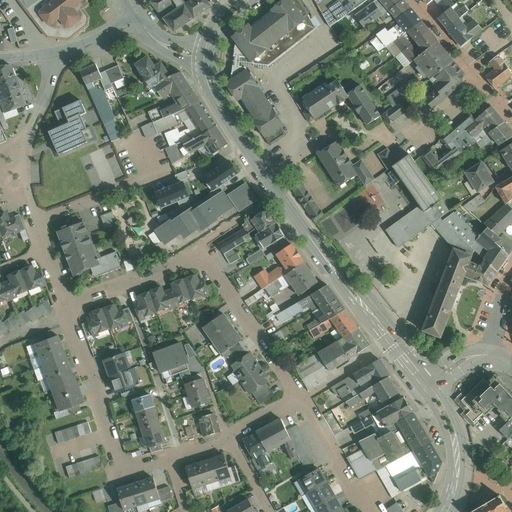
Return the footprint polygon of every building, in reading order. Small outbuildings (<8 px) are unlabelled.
[(18,0),(43,32),(51,33),(59,27),(65,35),(73,36),(76,34),(79,34),(79,32),(81,30),(83,31),(84,28),(87,26),(88,17),(82,9),(89,4),(89,0),(18,0)] [(152,0),(150,2),(159,12),(169,5),(174,1),(178,7),(179,9),(186,4),(182,0),(152,0)] [(182,0),(186,4),(194,18),(211,7),(206,0),(182,0)] [(248,25),(232,38),(235,42),(233,63),(231,81),(247,70),(246,67),(246,65),(249,59),(254,65),(268,67),(317,29),(299,0),(285,0),(250,27),(248,25)] [(324,0),(317,6),(323,15),(330,9),(329,8),(339,1),(338,0),(324,0)] [(340,0),(339,1),(329,8),(330,9),(323,15),(330,27),(367,0),(340,0)] [(380,0),(376,0),(356,16),(365,28),(380,16),(389,10),(380,0)] [(380,0),(389,10),(403,0),(380,0)] [(411,9),(403,0),(389,10),(380,16),(384,21),(390,17),(391,18),(394,16),(397,20),(411,9)] [(449,0),(441,0),(437,4),(445,13),(451,8),(454,6),(449,0)] [(175,12),(164,19),(174,31),(194,18),(186,4),(179,9),(175,12)] [(169,5),(159,12),(164,19),(175,12),(169,5)] [(456,14),(451,8),(445,13),(438,19),(447,29),(461,17),(468,12),(464,7),(456,14)] [(411,9),(397,20),(399,23),(388,32),(395,40),(403,35),(422,22),(411,9)] [(466,27),(463,23),(465,22),(461,17),(447,29),(446,29),(461,47),(483,30),(475,20),(466,27)] [(422,22),(403,35),(405,38),(410,34),(416,42),(430,31),(422,22)] [(13,28),(7,30),(11,43),(17,42),(13,28)] [(385,28),(377,35),(378,36),(387,46),(393,42),(395,40),(388,32),(385,28)] [(438,41),(430,31),(416,42),(420,46),(416,50),(420,55),(438,42),(438,41)] [(395,40),(393,42),(402,52),(411,45),(405,38),(403,35),(395,40)] [(387,46),(378,36),(371,42),(379,51),(386,47),(387,46)] [(402,52),(393,42),(387,46),(386,47),(395,58),(402,52)] [(420,55),(414,60),(430,80),(454,62),(438,42),(420,55)] [(402,52),(410,63),(414,60),(420,55),(416,50),(411,45),(402,52)] [(511,45),(502,53),(506,58),(508,57),(511,53),(511,45)] [(289,82),(294,88),(348,53),(344,46),(289,82)] [(410,63),(402,52),(395,58),(403,69),(410,63)] [(502,61),(497,56),(490,62),(495,69),(503,62),(502,61)] [(154,63),(153,64),(148,57),(136,65),(143,77),(145,77),(152,88),(154,86),(162,80),(170,77),(161,63),(158,65),(157,64),(154,63)] [(506,58),(502,61),(503,62),(495,69),(486,77),(495,89),(498,86),(507,80),(511,75),(511,62),(508,57),(506,58)] [(454,62),(430,80),(434,85),(433,86),(436,90),(424,100),(432,109),(463,84),(464,74),(454,62)] [(96,64),(81,71),(90,93),(96,91),(96,90),(92,83),(102,79),(96,64)] [(118,65),(105,71),(111,84),(124,78),(118,65)] [(10,66),(0,66),(0,84),(5,83),(4,81),(14,77),(10,66)] [(238,100),(240,99),(259,88),(257,85),(247,70),(231,81),(227,84),(238,100)] [(181,72),(170,77),(162,80),(154,86),(162,99),(167,96),(167,95),(171,93),(173,97),(190,86),(181,72)] [(417,76),(387,98),(393,107),(401,101),(414,91),(422,84),(417,76)] [(14,77),(4,81),(5,83),(0,84),(0,100),(10,97),(8,92),(18,89),(14,77)] [(313,96),(304,102),(308,109),(315,120),(349,97),(347,94),(338,80),(329,86),(327,83),(309,95),(309,96),(311,95),(313,96)] [(507,80),(498,86),(502,90),(510,84),(507,80)] [(111,84),(104,87),(111,100),(117,97),(111,84)] [(380,116),(360,85),(347,94),(349,97),(367,125),(380,116)] [(190,86),(173,97),(179,105),(173,108),(171,105),(161,110),(166,117),(185,109),(200,102),(190,86)] [(267,101),(259,88),(240,99),(249,112),(267,101)] [(18,89),(8,92),(10,97),(0,100),(0,101),(1,104),(0,104),(0,110),(1,112),(3,111),(4,112),(24,105),(18,89)] [(108,108),(99,89),(96,90),(96,91),(90,93),(102,119),(110,115),(111,115),(109,108),(108,108)] [(59,155),(96,139),(90,127),(86,129),(81,115),(86,113),(81,101),(55,112),(61,127),(49,132),(59,155)] [(275,113),(267,101),(249,112),(257,124),(275,113)] [(393,107),(392,108),(399,118),(408,110),(401,101),(393,107)] [(185,109),(191,118),(194,123),(208,114),(200,102),(185,109)] [(492,106),(480,116),(480,117),(476,120),(466,129),(474,138),(484,129),(486,131),(490,128),(492,131),(505,122),(492,106)] [(160,107),(148,112),(153,123),(164,118),(166,117),(161,110),(160,107)] [(399,118),(392,108),(387,111),(394,121),(399,118)] [(185,109),(166,117),(164,118),(169,128),(191,118),(185,109)] [(310,123),(315,120),(308,109),(303,113),(310,123)] [(394,121),(387,111),(382,115),(389,125),(394,121)] [(283,125),(275,113),(257,124),(265,137),(283,125)] [(208,114),(194,123),(198,129),(180,139),(182,142),(184,145),(202,135),(216,126),(208,114)] [(446,146),(451,141),(466,129),(476,120),(470,114),(441,139),(446,146)] [(164,118),(153,123),(158,134),(164,131),(164,130),(169,128),(164,118)] [(511,130),(505,122),(492,131),(490,132),(476,142),(481,148),(490,141),(493,144),(496,142),(499,146),(511,137),(511,130)] [(153,123),(142,128),(147,139),(158,134),(153,123)] [(212,155),(228,144),(216,126),(202,135),(184,145),(182,142),(190,154),(206,145),(212,155)] [(466,129),(451,141),(456,147),(451,152),(456,157),(477,141),(474,138),(466,129)] [(339,187),(357,175),(355,171),(352,166),(353,165),(343,150),(342,151),(336,142),(317,154),(339,187)] [(511,144),(500,152),(511,170),(511,144)] [(388,148),(378,155),(381,160),(391,153),(388,148)] [(440,160),(431,148),(422,156),(431,167),(440,160)] [(449,152),(440,160),(444,165),(454,158),(449,152)] [(391,153),(381,160),(384,165),(394,158),(391,153)] [(442,200),(410,155),(397,163),(392,167),(393,167),(416,200),(420,206),(425,212),(432,207),(434,209),(436,207),(435,205),(442,201),(442,200)] [(394,158),(384,165),(388,170),(392,167),(397,163),(394,158)] [(353,165),(352,166),(355,171),(365,165),(362,159),(353,165)] [(440,160),(431,167),(434,172),(444,165),(440,160)] [(221,178),(224,182),(238,173),(231,163),(223,168),(222,166),(204,178),(203,179),(206,182),(209,186),(221,178)] [(478,192),(494,182),(481,163),(465,173),(478,192)] [(365,165),(355,171),(357,175),(358,176),(368,169),(365,165)] [(368,169),(358,176),(361,181),(371,174),(368,169)] [(371,174),(361,181),(365,186),(375,179),(371,174)] [(298,177),(288,184),(291,189),(301,182),(298,177)] [(511,177),(496,187),(506,205),(507,204),(511,199),(511,177)] [(184,182),(153,191),(159,208),(179,202),(180,206),(190,202),(184,182)] [(301,182),(291,189),(295,194),(305,187),(301,182)] [(305,187),(295,194),(298,198),(308,191),(305,187)] [(308,191),(298,198),(301,203),(311,196),(308,191)] [(170,221),(157,230),(166,243),(182,233),(186,237),(202,226),(204,229),(217,220),(216,219),(236,205),(229,195),(226,197),(222,192),(193,212),(191,209),(171,223),(170,221)] [(480,194),(463,206),(470,211),(485,201),(480,194)] [(311,196),(301,203),(305,208),(315,201),(311,196)] [(315,201),(305,208),(308,213),(318,206),(315,201)] [(420,206),(398,222),(411,239),(440,218),(449,211),(442,201),(435,205),(436,207),(434,209),(432,207),(425,212),(420,206)] [(506,205),(484,224),(497,236),(511,221),(511,208),(507,204),(506,205)] [(318,206),(308,213),(311,217),(321,210),(318,206)] [(260,233),(277,223),(267,209),(252,220),(251,219),(242,225),(245,229),(229,238),(235,248),(251,238),(249,234),(257,228),(260,233)] [(321,210),(311,217),(315,222),(325,215),(321,210)] [(13,217),(7,219),(4,212),(0,213),(0,234),(1,237),(18,230),(13,217)] [(112,212),(101,216),(105,228),(116,223),(112,212)] [(484,224),(483,223),(481,226),(485,230),(480,237),(454,213),(443,220),(474,250),(485,260),(498,272),(511,251),(511,248),(497,236),(484,224)] [(19,215),(13,217),(18,230),(19,232),(25,230),(19,215)] [(443,220),(442,221),(444,222),(436,229),(454,249),(472,256),(474,250),(443,220)] [(398,222),(398,221),(386,230),(399,248),(411,239),(398,222)] [(84,222),(58,232),(62,243),(64,249),(66,255),(93,245),(84,222)] [(260,233),(256,235),(264,249),(271,245),(285,236),(277,223),(260,233)] [(235,248),(229,238),(218,245),(224,254),(235,248)] [(100,265),(98,258),(93,245),(66,255),(73,272),(80,270),(81,272),(90,268),(100,265)] [(285,275),(304,262),(292,245),(277,255),(286,268),(284,270),(278,268),(272,273),(277,280),(278,280),(285,275)] [(241,258),(235,248),(224,254),(230,265),(241,258)] [(246,259),(250,265),(265,255),(262,249),(246,259)] [(488,286),(498,272),(485,260),(481,266),(469,262),(472,256),(454,249),(441,284),(440,283),(440,284),(438,283),(434,285),(432,290),(434,295),(436,295),(436,296),(423,331),(441,338),(445,327),(445,326),(464,276),(488,286)] [(100,265),(90,268),(92,273),(92,276),(96,278),(99,276),(122,267),(116,251),(98,258),(100,265)] [(371,257),(359,266),(369,279),(381,270),(371,257)] [(304,262),(285,275),(295,291),(298,289),(301,294),(318,282),(313,275),(304,262)] [(39,271),(33,273),(30,266),(19,271),(27,291),(45,284),(39,271)] [(18,270),(7,275),(10,283),(5,285),(10,298),(27,291),(19,271),(18,270)] [(265,270),(255,277),(263,289),(265,287),(273,282),(268,275),(265,270)] [(272,273),(268,275),(273,282),(277,280),(272,273)] [(204,280),(198,282),(196,275),(184,279),(191,299),(192,300),(209,293),(207,286),(204,280)] [(184,279),(172,283),(175,290),(169,293),(174,306),(191,299),(184,279)] [(273,282),(265,287),(269,293),(272,297),(281,291),(279,289),(282,287),(278,280),(277,280),(273,282)] [(212,284),(207,286),(209,293),(211,300),(217,297),(212,284)] [(5,285),(0,287),(0,302),(10,298),(5,285)] [(328,285),(298,302),(303,309),(310,305),(313,309),(319,305),(320,307),(336,297),(328,285)] [(164,295),(161,287),(149,291),(149,292),(157,312),(174,306),(169,293),(164,295)] [(263,289),(260,291),(264,296),(269,293),(265,287),(263,289)] [(157,312),(149,292),(138,296),(141,303),(135,306),(139,319),(157,312)] [(336,297),(320,307),(321,308),(326,315),(319,319),(322,323),(330,318),(345,310),(336,297)] [(53,310),(46,301),(41,305),(48,314),(53,310)] [(298,302),(275,316),(277,319),(280,323),(303,309),(298,302)] [(123,310),(117,312),(114,304),(103,309),(110,329),(128,323),(123,310)] [(48,314),(41,305),(36,308),(42,315),(43,318),(48,314)] [(36,308),(34,306),(30,310),(37,319),(42,315),(36,308)] [(103,308),(91,312),(94,320),(88,322),(92,335),(110,329),(103,309),(103,308)] [(129,308),(123,310),(128,323),(134,321),(129,308)] [(326,315),(321,308),(313,312),(317,320),(319,319),(326,315)] [(37,319),(30,310),(25,313),(30,320),(32,323),(37,319)] [(359,329),(345,310),(330,318),(334,324),(344,338),(359,329)] [(25,313),(23,311),(18,314),(26,324),(30,320),(25,313)] [(26,324),(18,314),(13,318),(19,325),(21,328),(26,324)] [(242,340),(223,314),(204,328),(222,354),(228,349),(239,342),(242,340)] [(13,318),(12,316),(7,319),(14,329),(19,325),(13,318)] [(313,336),(334,324),(330,318),(322,323),(310,330),(313,336)] [(14,329),(7,319),(2,323),(8,330),(9,333),(14,329)] [(322,323),(319,319),(317,320),(307,326),(310,330),(322,323)] [(92,335),(88,322),(82,324),(87,337),(92,335)] [(330,371),(359,353),(370,345),(359,329),(344,338),(318,353),(330,371)] [(51,330),(39,335),(41,341),(54,337),(51,330)] [(41,341),(34,344),(39,355),(61,347),(57,335),(41,341)] [(161,349),(162,351),(180,345),(179,342),(161,349)] [(248,355),(239,342),(228,349),(232,355),(228,358),(233,365),(248,355)] [(180,345),(187,363),(189,362),(182,344),(180,345)] [(189,344),(184,345),(189,359),(197,356),(189,344)] [(160,365),(162,372),(169,370),(187,363),(180,345),(162,351),(156,354),(158,360),(159,363),(160,365)] [(61,347),(39,355),(43,367),(66,358),(61,347)] [(116,349),(103,354),(106,360),(118,355),(116,349)] [(106,360),(105,360),(111,377),(130,370),(123,353),(118,355),(106,360)] [(326,379),(330,371),(318,353),(295,367),(309,392),(327,381),(326,379)] [(233,365),(232,366),(236,370),(234,372),(240,380),(260,366),(253,357),(251,359),(248,355),(233,365)] [(66,358),(43,367),(47,378),(70,369),(66,358)] [(155,365),(159,363),(158,360),(149,364),(151,368),(156,367),(155,365)] [(380,360),(365,368),(376,384),(388,377),(390,376),(380,360)] [(187,363),(169,370),(171,376),(179,373),(189,370),(187,363)] [(260,366),(240,380),(250,394),(255,391),(265,384),(266,383),(261,375),(264,372),(260,366)] [(376,384),(365,368),(331,388),(335,395),(339,393),(342,398),(362,386),(364,391),(376,384)] [(70,369),(47,378),(51,389),(74,381),(70,369)] [(189,370),(179,373),(182,379),(192,376),(189,370)] [(364,391),(360,394),(363,400),(370,396),(375,391),(383,403),(398,394),(388,377),(364,391)] [(511,393),(497,378),(489,384),(484,379),(461,400),(470,410),(466,414),(473,422),(483,413),(486,415),(496,405),(499,408),(497,410),(509,422),(511,418),(511,393)] [(203,379),(186,384),(187,390),(190,389),(192,395),(207,390),(203,379)] [(74,381),(51,389),(55,400),(78,392),(74,381)] [(265,384),(255,391),(258,394),(255,397),(260,404),(273,396),(265,384)] [(207,390),(192,395),(183,398),(187,410),(193,408),(210,402),(207,390)] [(78,392),(55,400),(59,412),(66,409),(78,405),(82,403),(78,392)] [(360,394),(346,402),(350,408),(363,400),(360,394)] [(150,395),(133,401),(137,413),(154,407),(150,395)] [(375,413),(373,414),(377,420),(392,411),(398,421),(413,414),(403,397),(375,413)] [(78,405),(66,409),(68,415),(80,410),(78,405)] [(154,407),(137,413),(141,424),(158,419),(154,407)] [(371,407),(358,415),(361,420),(373,414),(375,413),(371,407)] [(392,411),(377,420),(373,414),(361,420),(365,428),(376,422),(381,430),(398,421),(392,411)] [(214,414),(198,418),(200,423),(197,423),(199,428),(201,428),(203,437),(219,432),(214,414)] [(381,430),(359,441),(364,449),(347,458),(359,479),(376,471),(388,465),(392,463),(392,462),(402,457),(414,451),(430,442),(413,414),(398,421),(381,430)] [(511,418),(509,422),(500,430),(501,432),(508,439),(511,435),(511,418)] [(158,419),(141,424),(144,436),(162,431),(158,419)] [(298,455),(286,430),(281,419),(257,432),(267,451),(285,441),(287,445),(286,445),(291,458),(298,455)] [(91,433),(88,422),(82,424),(86,435),(91,433)] [(82,424),(77,425),(80,436),(86,435),(82,424)] [(77,425),(71,427),(75,438),(80,436),(77,425)] [(298,455),(302,463),(312,458),(297,425),(286,430),(298,455)] [(190,426),(185,428),(188,436),(188,437),(193,436),(190,426)] [(71,427),(65,429),(69,440),(75,438),(71,427)] [(185,428),(179,430),(182,438),(188,436),(185,428)] [(65,429),(60,431),(63,442),(69,440),(65,429)] [(63,442),(60,431),(54,433),(58,444),(63,442)] [(162,431),(144,436),(148,448),(150,448),(161,444),(165,443),(162,431)] [(267,451),(257,432),(243,440),(254,459),(257,457),(262,467),(264,466),(268,464),(263,454),(267,451)] [(501,432),(497,436),(504,443),(508,439),(501,432)] [(442,462),(430,442),(414,451),(424,467),(433,482),(434,483),(442,462)] [(161,444),(150,448),(151,453),(163,450),(161,444)] [(414,451),(402,457),(392,462),(392,463),(388,465),(396,481),(416,471),(421,480),(424,478),(419,470),(424,467),(414,451)] [(224,455),(211,459),(218,480),(231,476),(224,455)] [(99,456),(94,458),(97,469),(103,467),(99,456)] [(94,458),(88,460),(92,471),(97,469),(94,458)] [(312,458),(302,463),(305,469),(313,464),(315,463),(312,458)] [(211,459),(199,463),(206,484),(218,480),(211,459)] [(88,460),(82,461),(86,473),(92,471),(88,460)] [(82,461),(76,463),(80,475),(86,473),(82,461)] [(76,463),(71,465),(74,476),(80,475),(76,463)] [(199,463),(186,467),(193,488),(206,484),(199,463)] [(305,469),(302,471),(305,476),(316,469),(313,464),(305,469)] [(71,465),(65,467),(69,478),(74,476),(71,465)] [(386,466),(377,472),(379,476),(389,471),(386,466)] [(305,476),(300,479),(308,492),(326,482),(318,468),(316,469),(305,476)] [(389,471),(379,476),(382,480),(391,475),(389,471)] [(396,481),(396,482),(401,491),(421,480),(416,471),(396,481)] [(391,475),(382,480),(384,485),(394,479),(391,475)] [(153,478),(141,482),(147,503),(160,499),(160,498),(157,490),(153,478)] [(394,479),(384,485),(387,489),(396,484),(394,479)] [(141,482),(130,485),(137,506),(147,503),(141,482)] [(308,492),(308,493),(316,507),(334,496),(326,482),(308,492)] [(396,484),(387,489),(390,494),(399,488),(396,484)] [(130,485),(117,489),(121,502),(124,510),(137,506),(130,485)] [(169,486),(157,490),(160,498),(160,499),(161,502),(172,498),(169,486)] [(93,491),(96,502),(106,499),(103,488),(93,491)] [(399,488),(390,494),(392,498),(402,493),(399,488)] [(510,511),(508,509),(507,509),(500,497),(500,495),(498,496),(499,496),(471,511),(510,511)] [(334,496),(316,507),(319,511),(338,511),(342,510),(334,496)] [(255,511),(248,499),(228,511),(255,511)] [(124,510),(121,502),(116,504),(118,511),(125,511),(124,510)] [(402,511),(396,503),(387,509),(389,511),(402,511)]
